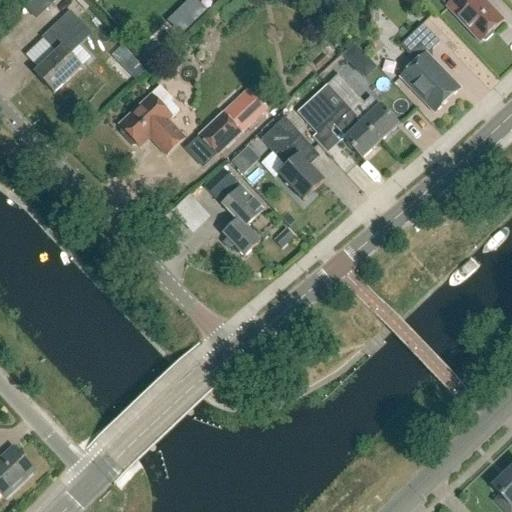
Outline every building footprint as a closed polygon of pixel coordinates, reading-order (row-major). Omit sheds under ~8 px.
[(28,20),(45,4),(41,0),(12,0),(11,2),(28,20)] [(486,42),(493,35),(493,32),(503,22),(482,0),(456,0),(447,9),(480,44),(483,41),(486,42)] [(36,75),(54,94),(81,68),(91,58),(79,46),(59,25),(43,40),(57,55),(36,75)] [(435,116),(460,92),(427,57),(440,44),(423,26),(401,47),(417,64),(401,80),(435,116)] [(361,78),(371,68),(350,47),(340,57),(361,78)] [(328,87),(381,144),(398,127),(380,108),(372,99),(362,108),(359,104),(360,104),(351,93),(353,91),(339,77),(328,87)] [(151,96),(119,126),(123,130),(121,132),(121,134),(132,146),(135,146),(137,145),(140,148),(152,137),(158,144),(156,146),(167,156),(185,139),(169,121),(172,118),(179,112),(172,105),(173,100),(160,87),(151,96)] [(363,161),(381,144),(328,87),(298,115),(318,136),(332,123),(347,139),(344,141),(363,161)] [(247,91),(233,104),(252,125),(267,111),(247,91)] [(217,158),(242,135),(222,114),(198,138),(217,158)] [(310,168),(320,158),(285,120),(261,142),(278,159),(287,169),(279,177),(303,203),(325,183),(310,168)] [(248,150),(233,164),(244,176),(259,162),(248,150)] [(237,185),(223,170),(203,189),(217,203),(237,185)] [(244,259),(260,244),(245,229),(263,213),(241,190),(223,208),(237,223),(223,237),(244,259)] [(162,222),(172,213),(160,199),(149,208),(162,222)] [(35,473),(24,462),(25,461),(15,449),(0,463),(0,492),(7,499),(35,473)] [(511,511),(511,471),(494,489),(502,498),(497,503),(505,511),(511,511)]
